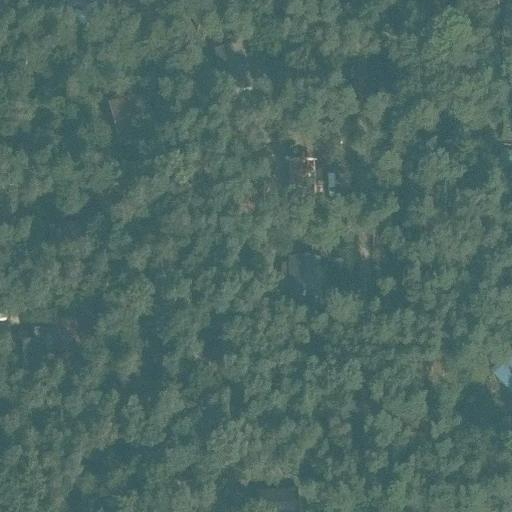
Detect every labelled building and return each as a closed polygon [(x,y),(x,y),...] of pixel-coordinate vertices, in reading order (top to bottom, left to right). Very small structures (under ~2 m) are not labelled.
[(108,0),(117,20),(152,7),(148,0),(108,0)] [(247,113),(284,89),(265,60),(228,84),(247,113)] [(111,150),(144,148),(141,102),(108,104),(111,150)] [(496,176),(511,175),(511,144),(495,145),(496,176)] [(55,265),(85,264),(83,231),(53,233),(55,265)] [(292,257),(293,301),(328,300),(327,256),(292,257)] [(511,390),(511,358),(496,377),(511,390)] [(283,511),(283,499),(254,499),(253,511),(283,511)]
